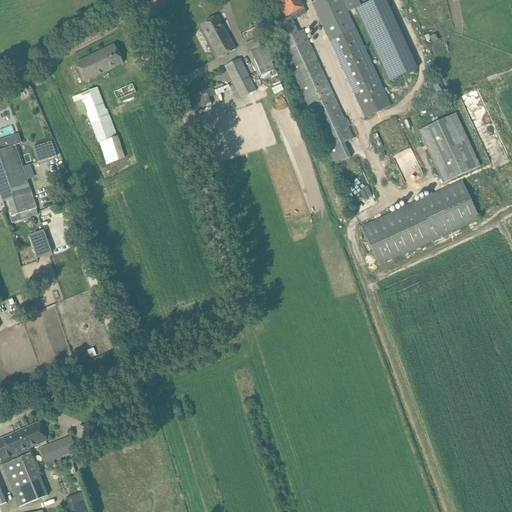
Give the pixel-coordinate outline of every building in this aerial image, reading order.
[(276,0),(287,18),(291,15),(292,17),(273,26),(329,150),(354,138),(304,30),(298,33),(291,21),(307,12),(299,0),(276,0)] [(311,0),(331,43),(356,31),(341,0),(311,0)] [(374,0),(357,7),(386,82),(416,71),(389,0),(374,0)] [(235,50),(222,25),(217,16),(201,25),(219,59),(235,50)] [(356,31),(331,43),(367,119),(392,107),(356,31)] [(245,44),(249,52),(268,43),(263,35),(245,44)] [(251,52),(254,59),(252,61),(258,76),(275,68),(272,62),(275,61),(267,44),(251,52)] [(76,63),(85,82),(123,63),(114,45),(76,63)] [(240,59),(234,62),(225,66),(241,98),(257,91),(240,59)] [(114,92),(118,100),(136,92),(132,84),(114,92)] [(224,92),(223,85),(215,87),(216,94),(224,92)] [(88,112),(99,143),(115,137),(98,89),(82,95),(82,97),(75,100),(80,115),(88,112)] [(212,106),(206,90),(194,95),(199,110),(212,106)] [(481,166),(456,113),(419,131),(443,183),(481,166)] [(0,130),(0,140),(15,135),(12,127),(0,130)] [(0,140),(0,147),(14,143),(17,142),(18,141),(16,135),(15,135),(0,140)] [(126,160),(118,137),(98,144),(106,167),(126,160)] [(51,142),(33,148),(37,163),(56,157),(51,142)] [(0,147),(0,180),(7,200),(8,200),(10,209),(13,216),(10,217),(10,219),(21,216),(22,220),(38,214),(30,192),(26,179),(22,168),(15,146),(14,143),(0,147)] [(463,180),(362,227),(380,266),(481,219),(463,180)] [(44,230),(29,236),(37,259),(53,253),(44,230)] [(22,430),(0,439),(0,458),(1,462),(20,508),(48,496),(31,454),(32,453),(30,448),(38,445),(47,441),(40,422),(22,430)] [(40,449),(44,458),(46,463),(48,468),(56,465),(54,460),(77,450),(71,436),(40,449)] [(90,511),(83,493),(66,498),(70,511),(90,511)]
